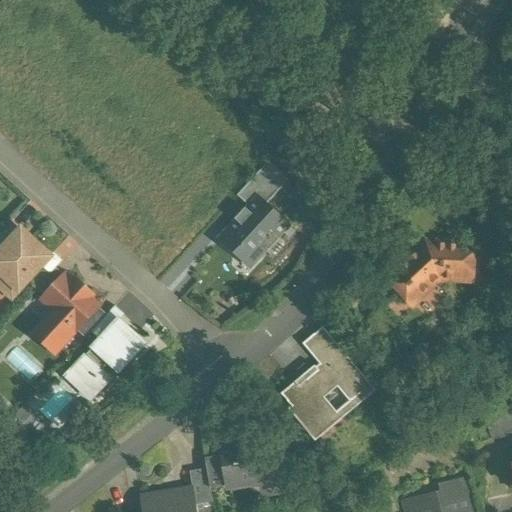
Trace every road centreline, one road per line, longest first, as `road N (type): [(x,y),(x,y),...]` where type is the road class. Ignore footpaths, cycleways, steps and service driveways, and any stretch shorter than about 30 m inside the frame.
road 1 (residential): [(473,0),(316,294),(228,365)]
road 2 (residential): [(228,365),(0,160)]
road 3 (residential): [(228,365),(46,511)]
